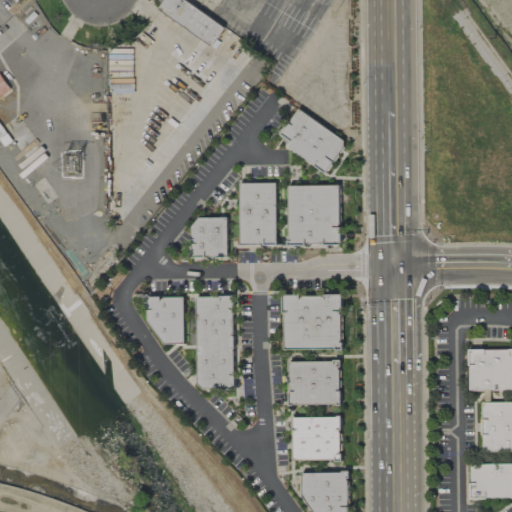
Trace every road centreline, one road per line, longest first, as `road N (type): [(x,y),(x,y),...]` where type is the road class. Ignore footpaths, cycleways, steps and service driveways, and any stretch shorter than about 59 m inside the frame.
road 1 (primary): [(394,269),(392,103)]
road 2 (primary): [(396,511),(395,368)]
